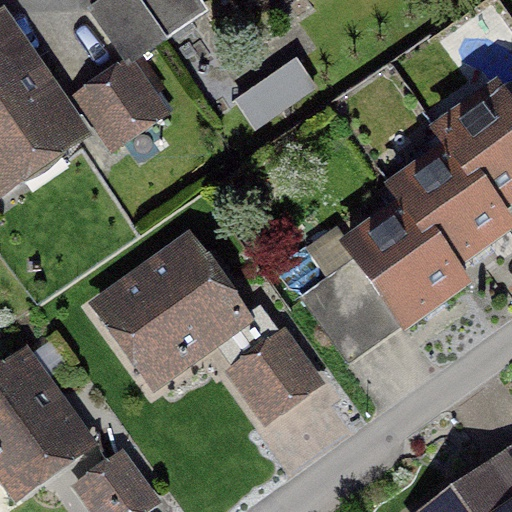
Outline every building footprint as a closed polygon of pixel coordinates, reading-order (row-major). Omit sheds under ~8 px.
[(0,178),(5,186),(75,138),(0,28),(0,178)] [(158,118),(124,68),(74,102),(108,152),(158,118)] [(436,138),(448,155),(489,212),(511,196),(511,120),(495,96),(436,138)] [(391,195),(403,212),(444,269),(501,229),(489,212),(448,155),(391,195)] [(456,285),(444,269),(403,212),(345,253),(351,263),(398,327),(456,285)] [(94,312),(148,387),(239,322),(185,247),(94,312)] [(348,363),(398,327),(351,263),(302,299),(348,363)] [(312,389),(277,340),(228,375),(263,424),(312,389)] [(0,480),(13,498),(82,448),(20,361),(0,375),(0,480)] [(511,511),(511,461),(491,476),(488,472),(431,511),(511,511)] [(140,511),(148,506),(117,462),(92,479),(114,511),(140,511)]
